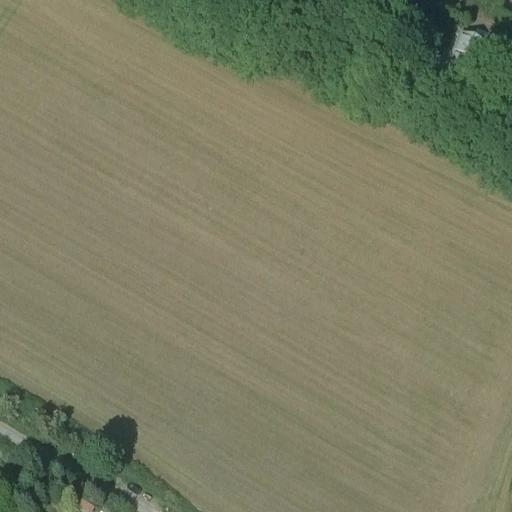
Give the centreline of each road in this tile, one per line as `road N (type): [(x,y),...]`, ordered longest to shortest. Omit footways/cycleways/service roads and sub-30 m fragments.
road 1 (unclassified): [(511,144),(215,0)]
road 2 (unclassified): [(138,511),(0,428)]
